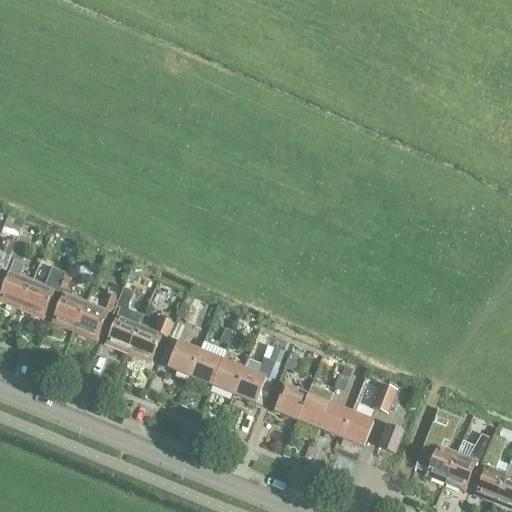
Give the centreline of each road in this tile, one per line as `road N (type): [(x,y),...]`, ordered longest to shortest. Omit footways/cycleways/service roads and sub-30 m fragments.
road 1 (tertiary): [(288,511),(0,392)]
road 2 (track): [(511,281),(444,379),(393,499),(365,511)]
